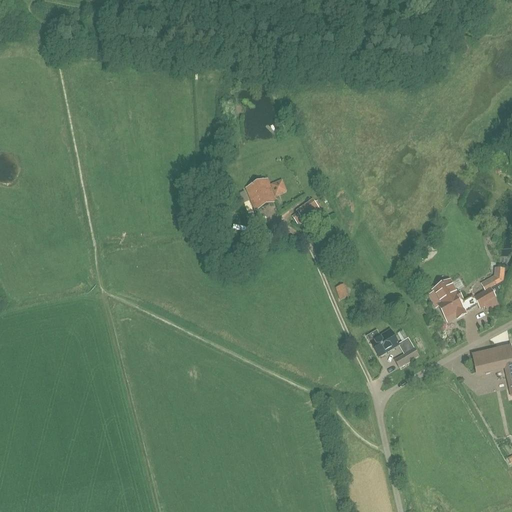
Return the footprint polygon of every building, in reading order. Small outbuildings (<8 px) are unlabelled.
[(276,202),(267,180),(247,188),(256,210),(276,202)] [(245,195),(241,197),(246,208),(250,207),(245,195)] [(306,227),(322,215),(312,202),(292,216),(298,227),(304,223),(306,227)] [(494,276),(481,283),(485,291),(503,281),(504,269),(495,268),(494,276)] [(456,294),(450,282),(433,291),(431,292),(432,294),(427,297),(435,310),(439,308),(446,319),(454,314),(457,319),(465,315),(464,313),(472,309),(469,303),(465,305),(458,293),(456,294)] [(344,284),(335,287),(340,300),(348,297),(344,284)] [(480,309),(495,300),(490,290),(474,299),(480,309)] [(379,356),(398,345),(390,331),(371,342),(379,356)] [(403,331),(396,334),(400,342),(407,338),(403,331)] [(404,355),(414,350),(408,339),(398,345),(404,355)] [(506,368),(511,396),(511,348),(511,346),(473,354),(477,374),(506,368)] [(414,350),(404,355),(394,361),(398,368),(418,356),(414,350)]
